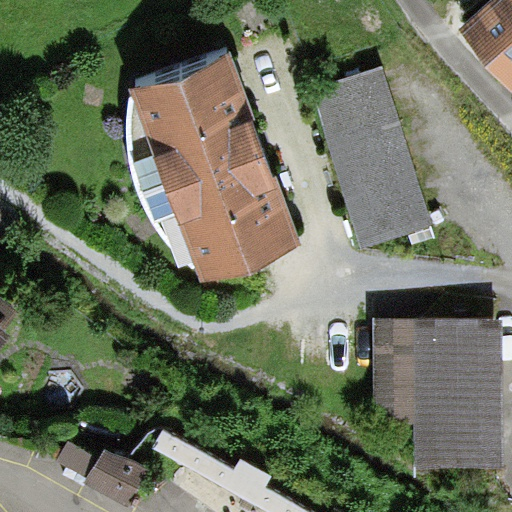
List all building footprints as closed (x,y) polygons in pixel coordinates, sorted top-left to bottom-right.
[(511,0),(493,0),(458,30),(511,91),(511,0)] [(196,271),(296,236),(225,47),(128,83),(130,91),(124,108),(124,139),(133,177),(141,199),(159,231),(178,252),(194,267),(196,271)] [(356,248),(436,225),(388,64),(309,87),(356,248)] [(0,348),(12,333),(7,329),(21,311),(0,294),(0,348)] [(504,467),(503,319),(378,320),(378,423),(413,423),(413,467),(504,467)] [(60,462),(89,477),(87,482),(133,507),(152,471),(78,430),(60,462)] [(235,471),(163,431),(153,449),(267,511),(307,511),(265,489),(271,479),(240,462),(235,471)]
